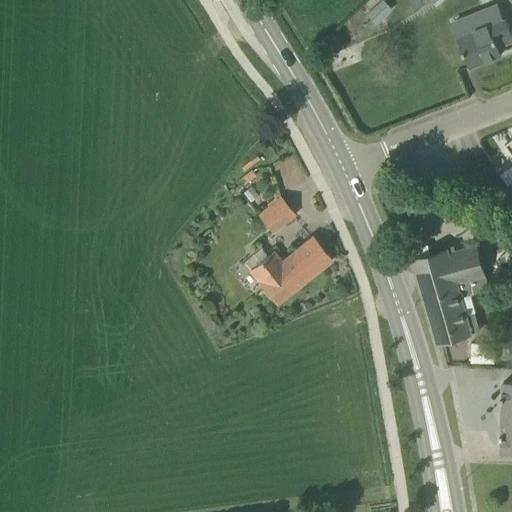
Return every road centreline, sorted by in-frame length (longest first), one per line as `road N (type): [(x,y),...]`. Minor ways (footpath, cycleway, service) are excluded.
road 1 (primary): [(343,164),(246,0)]
road 2 (primary): [(458,511),(429,380),(405,330)]
road 3 (primary): [(405,330),(433,511)]
road 4 (residential): [(343,164),(511,104)]
road 5 (primary): [(405,330),(343,164)]
